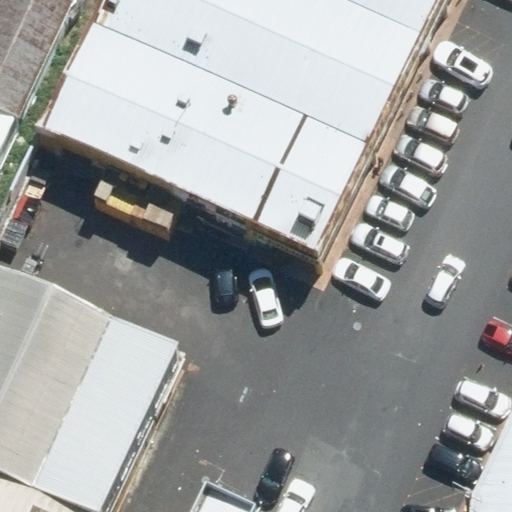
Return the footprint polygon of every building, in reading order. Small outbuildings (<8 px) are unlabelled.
[(65,0),(18,0),(0,42),(0,147),(23,158),(32,137),(44,143),(100,16),(65,0)] [(326,272),(449,0),(110,0),(45,145),(326,272)] [(0,216),(24,166),(0,154),(0,216)] [(145,511),(214,371),(22,280),(0,326),(0,486),(53,511),(145,511)] [(511,511),(511,415),(467,511),(511,511)] [(0,511),(53,511),(0,486),(0,511)]
